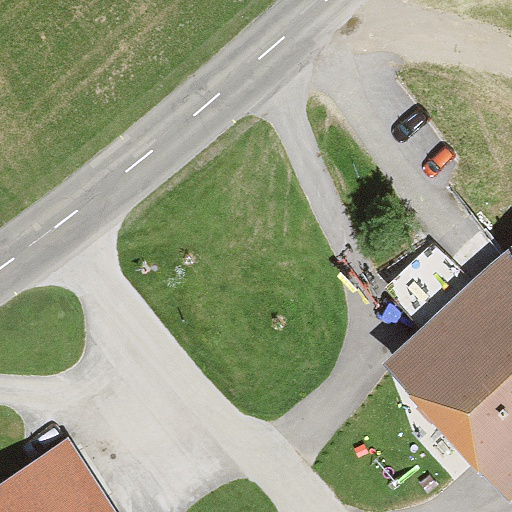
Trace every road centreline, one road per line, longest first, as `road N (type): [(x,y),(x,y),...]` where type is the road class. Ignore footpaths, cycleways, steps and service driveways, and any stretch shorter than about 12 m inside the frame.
road 1 (secondary): [(328,0),(0,265)]
road 2 (unknown): [(318,8),(511,56)]
